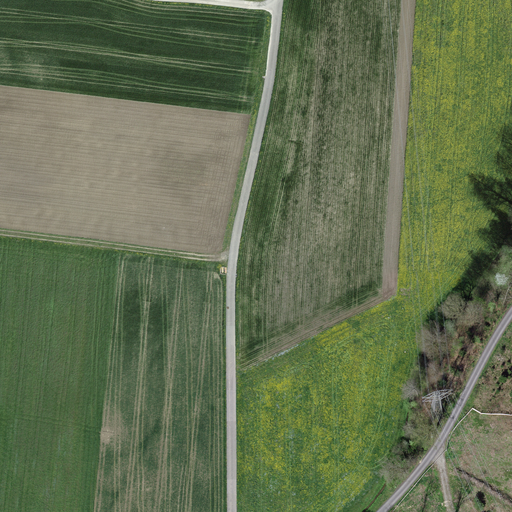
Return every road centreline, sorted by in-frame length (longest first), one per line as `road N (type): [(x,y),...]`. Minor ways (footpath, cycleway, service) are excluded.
road 1 (unclassified): [(279,0),(232,260),(232,511)]
road 2 (track): [(0,235),(232,260)]
road 3 (track): [(511,314),(436,447)]
